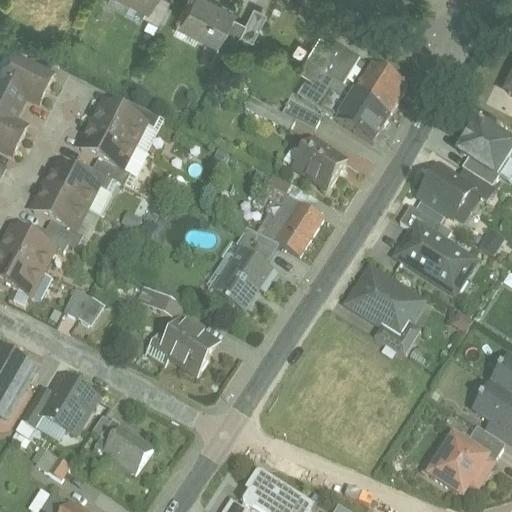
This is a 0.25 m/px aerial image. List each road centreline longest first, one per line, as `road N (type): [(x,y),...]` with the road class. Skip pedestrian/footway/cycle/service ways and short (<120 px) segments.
road 1 (residential): [(225,434),(390,179),(468,19)]
road 2 (residential): [(225,434),(0,319)]
road 3 (residential): [(418,511),(225,434)]
road 4 (residential): [(73,96),(31,169),(12,178),(0,203)]
